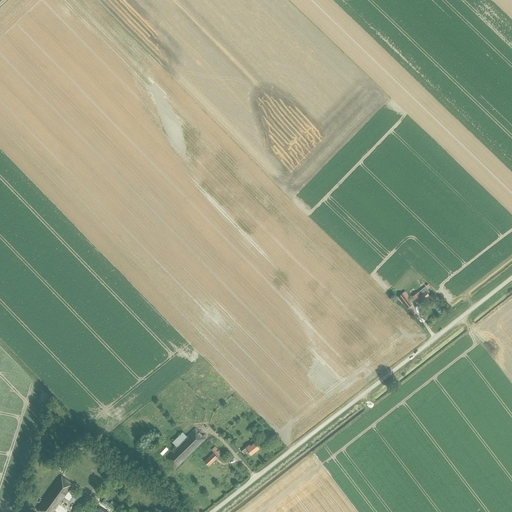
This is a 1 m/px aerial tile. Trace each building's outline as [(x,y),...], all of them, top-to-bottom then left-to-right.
[(413,296),(412,297),(415,300),(418,304),(419,305),(420,304),(420,303),(429,296),(427,293),(429,292),(426,289),(422,292),(421,291),(419,293),(418,292),(413,296)] [(397,297),(396,297),(401,304),(402,303),(406,308),(412,304),(407,299),(403,292),(397,297)] [(175,469),(206,439),(195,428),(164,458),(175,469)] [(250,454),(259,448),(255,443),(251,446),(249,445),(242,451),(244,454),(248,451),(250,454)] [(160,453),(163,455),(169,449),(167,446),(160,453)] [(218,457),(221,453),(215,446),(211,449),(218,457)] [(208,466),(217,457),(212,453),(204,461),(208,466)] [(63,473),(67,468),(63,465),(61,468),(55,463),(53,466),(63,473)] [(40,511),(53,511),(73,484),(61,475),(37,509),(40,511)] [(38,503),(41,499),(33,493),(30,497),(38,503)] [(112,510),(116,504),(112,501),(110,503),(106,500),(106,499),(104,498),(101,503),(112,510)]
